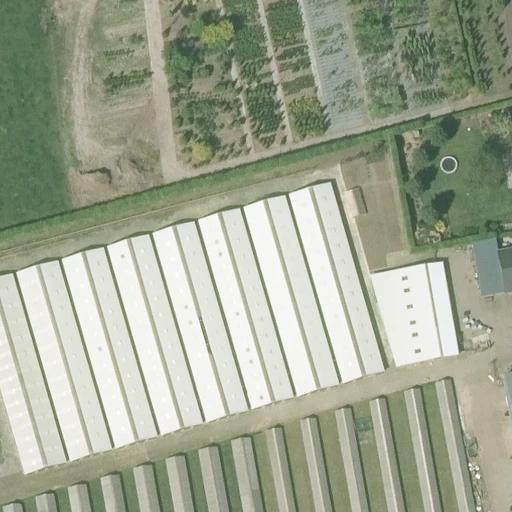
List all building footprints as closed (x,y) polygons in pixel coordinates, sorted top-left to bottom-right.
[(381,375),(327,186),(289,197),(343,386),(381,375)] [(298,399),(336,388),(282,199),(244,210),(298,399)] [(400,204),(390,205),(397,252),(408,250),(400,204)] [(290,401),(236,212),(198,223),(252,412),(290,401)] [(245,414),(191,225),(153,236),(207,425),(245,414)] [(200,427),(146,238),(108,249),(161,438),(200,427)] [(154,440),(100,251),(62,262),(116,451),(154,440)] [(511,294),(511,252),(497,255),(504,296),(511,294)] [(109,453),(55,264),(17,275),(71,464),(109,453)] [(441,267),(388,276),(404,367),(456,357),(441,267)] [(63,466),(9,277),(0,279),(0,388),(25,477),(63,466)] [(511,378),(511,379),(502,381),(511,437),(511,378)] [(475,511),(455,380),(434,383),(442,435),(428,437),(420,389),(403,392),(410,434),(392,437),(386,399),(371,401),(388,511),(475,511)] [(367,511),(352,409),(337,411),(351,511),(367,511)] [(330,511),(318,418),(302,420),(315,511),(330,511)] [(295,511),(284,428),(268,430),(279,511),(295,511)] [(193,511),(185,456),(168,459),(175,511),(193,511)] [(159,511),(153,466),(134,468),(140,511),(159,511)] [(125,511),(120,475),(99,478),(104,511),(125,511)] [(56,511),(54,494),(35,497),(37,511),(90,511),(86,485),(67,488),(70,511),(56,511)]
